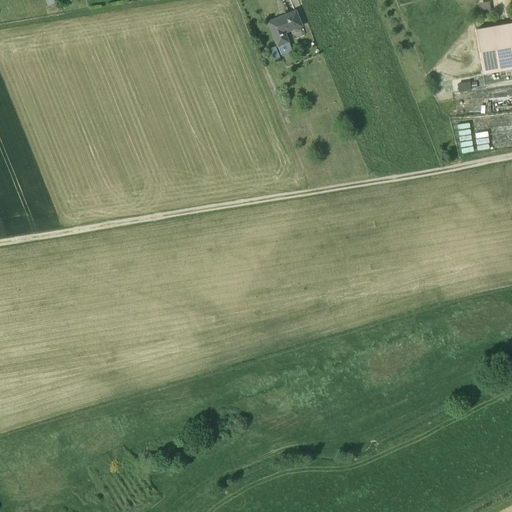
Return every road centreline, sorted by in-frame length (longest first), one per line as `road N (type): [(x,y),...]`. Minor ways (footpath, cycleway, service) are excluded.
road 1 (track): [(0,241),(511,160)]
road 2 (track): [(184,0),(0,31)]
